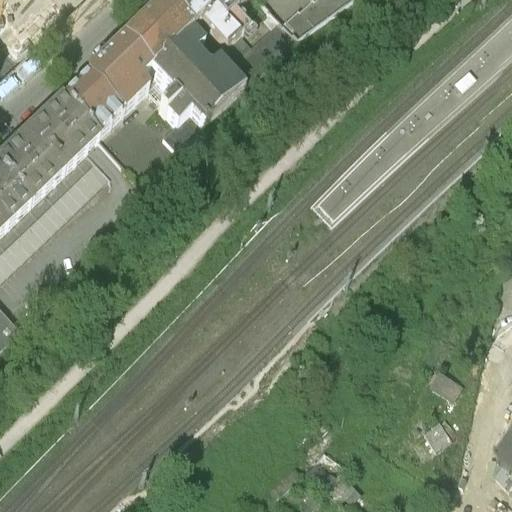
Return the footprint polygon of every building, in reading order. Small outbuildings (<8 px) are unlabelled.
[(67,0),(28,0),(56,29),(76,9),(67,0)] [(174,0),(175,0),(164,10),(191,38),(194,34),(197,33),(202,28),(227,53),(241,42),(198,0),(174,0)] [(198,0),(241,42),(254,30),(235,10),(246,0),(198,0)] [(282,30),(253,0),(246,0),(235,10),(254,30),(241,42),(227,53),(225,58),(237,70),(282,30)] [(237,70),(228,77),(245,95),(297,45),(358,0),(318,0),(301,14),(282,30),(237,70)] [(361,0),(358,0),(297,45),(312,62),(374,16),(361,0)] [(97,75),(64,107),(99,143),(100,145),(134,111),(148,98),(161,111),(157,115),(161,119),(164,123),(168,120),(176,129),(165,141),(180,157),(245,95),(228,77),(191,38),(164,10),(97,75)] [(0,238),(99,143),(64,107),(36,133),(9,159),(0,167),(0,238)] [(379,156),(310,220),(329,240),(412,162),(409,159),(394,144),(380,157),(379,156)] [(0,254),(0,280),(109,179),(95,164),(0,254)] [(0,350),(17,334),(0,313),(0,350)] [(446,396),(457,384),(443,371),(432,383),(446,396)] [(438,448),(452,439),(442,422),(427,431),(438,448)] [(325,445),(307,474),(332,490),(351,461),(325,445)] [(303,478),(296,487),(315,503),(322,494),(303,478)]
